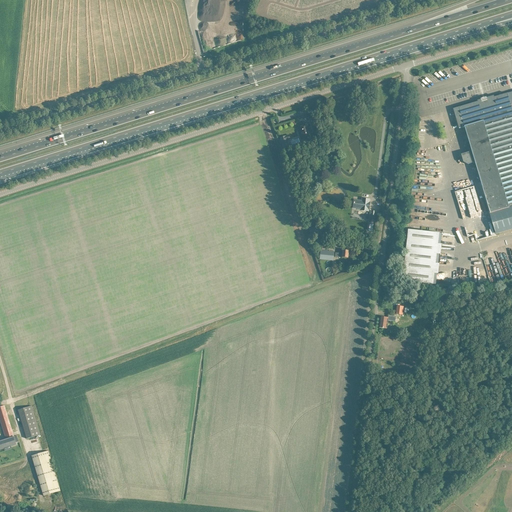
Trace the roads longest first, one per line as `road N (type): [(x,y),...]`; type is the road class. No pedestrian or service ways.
road 1 (motorway): [(0,173),(493,20)]
road 2 (unclassified): [(351,511),(405,65)]
road 3 (unclassified): [(0,132),(426,0)]
road 4 (motorway): [(410,30),(0,158)]
road 5 (unclassified): [(0,194),(405,65)]
